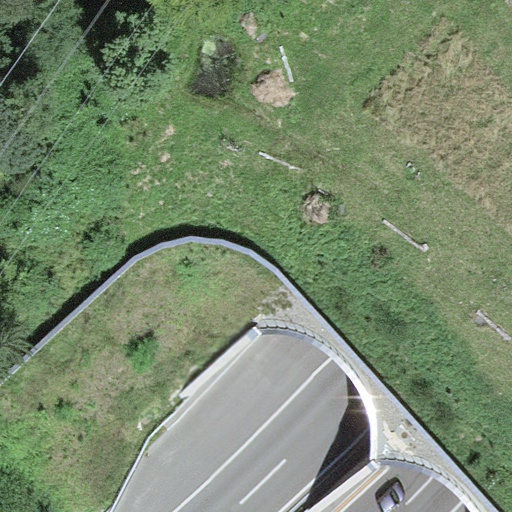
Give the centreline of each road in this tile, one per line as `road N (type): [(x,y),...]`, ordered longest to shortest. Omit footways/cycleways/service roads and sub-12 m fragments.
road 1 (motorway): [(511,247),(231,511)]
road 2 (motorway): [(397,511),(511,404)]
